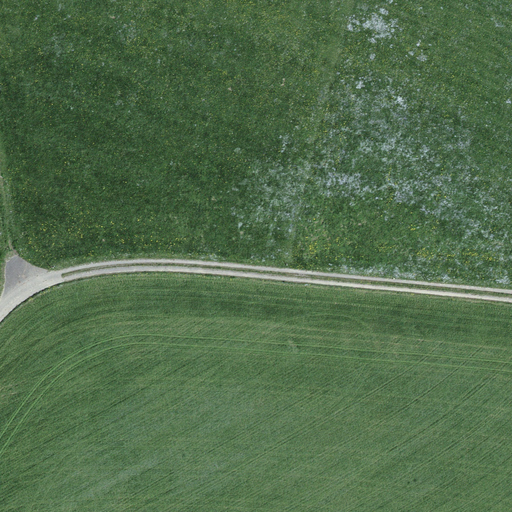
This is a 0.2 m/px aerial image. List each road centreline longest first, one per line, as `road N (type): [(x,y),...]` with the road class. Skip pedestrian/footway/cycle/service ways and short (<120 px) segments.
road 1 (track): [(19,284),(172,263),(511,297)]
road 2 (track): [(0,312),(19,284),(0,200)]
